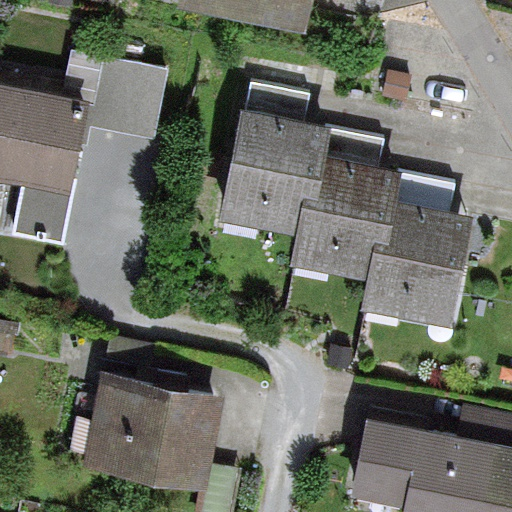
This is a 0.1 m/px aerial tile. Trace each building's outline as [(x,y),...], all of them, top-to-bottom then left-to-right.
[(168,0),(305,26),(310,0),(168,0)] [(167,64),(111,54),(100,114),(155,125),(167,64)] [(74,107),(0,92),(0,170),(59,182),(74,107)] [(312,125),(236,109),(215,208),(290,224),(282,264),(353,279),(348,306),(448,327),(472,213),(385,194),(389,171),(306,153),(312,125)] [(211,390),(97,375),(84,473),(198,488),(211,390)] [(511,511),(511,444),(358,420),(347,493),(390,500),(388,511),(511,511)]
